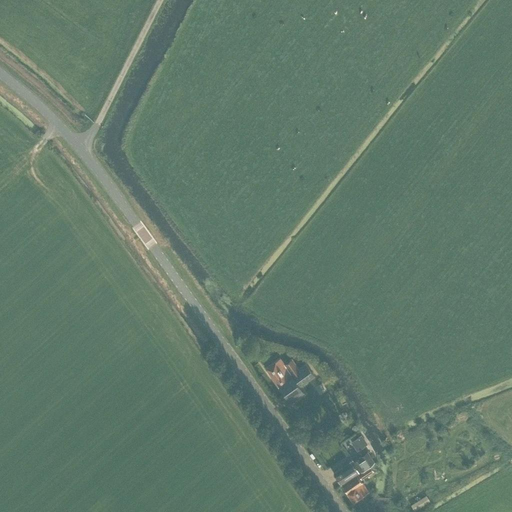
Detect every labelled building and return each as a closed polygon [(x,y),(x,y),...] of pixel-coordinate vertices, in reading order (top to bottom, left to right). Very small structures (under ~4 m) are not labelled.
[(312,372),(305,364),(298,369),(291,360),(284,365),(279,358),(266,368),(291,403),(304,394),(299,386),(314,376),(313,374),(315,373),(314,371),(312,372)] [(355,439),(353,440),(359,449),(361,448),(367,444),(361,435),(355,439)] [(341,485),(356,475),(356,474),(357,473),(361,479),(373,471),(369,465),(374,462),(367,452),(360,456),(352,461),(333,474),(341,485)] [(362,482),(356,475),(341,485),(347,492),(346,493),(353,503),(362,497),(362,496),(368,492),(362,482)] [(429,501),(426,496),(411,505),(414,510),(429,501)]
